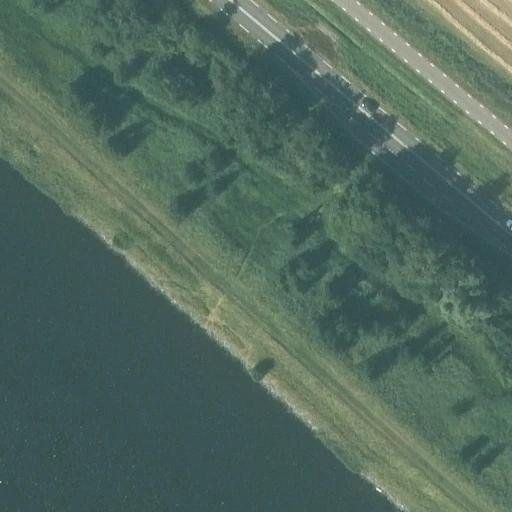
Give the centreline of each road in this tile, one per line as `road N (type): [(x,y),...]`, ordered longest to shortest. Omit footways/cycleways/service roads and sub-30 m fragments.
road 1 (primary): [(511,237),(227,0)]
road 2 (unclassified): [(511,141),(342,0)]
